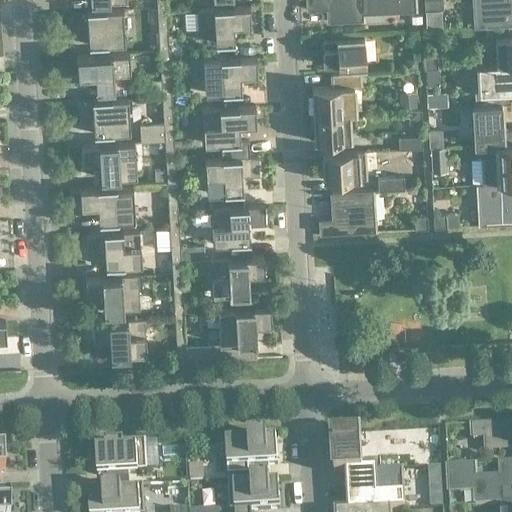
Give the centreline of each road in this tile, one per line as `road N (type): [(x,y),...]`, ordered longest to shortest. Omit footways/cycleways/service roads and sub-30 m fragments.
road 1 (residential): [(45,409),(21,0)]
road 2 (residential): [(305,394),(282,0)]
road 3 (residential): [(45,409),(305,394)]
road 4 (residential): [(305,394),(511,382)]
